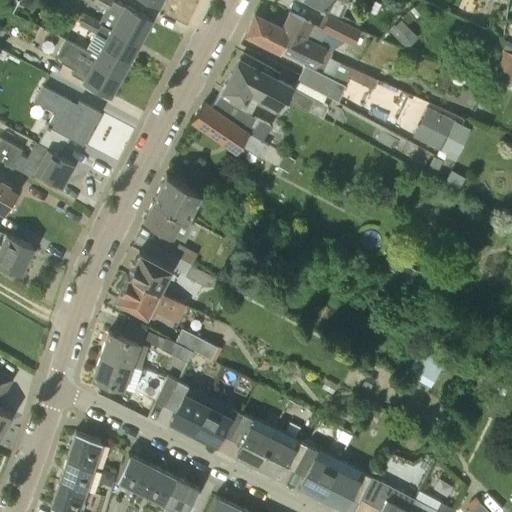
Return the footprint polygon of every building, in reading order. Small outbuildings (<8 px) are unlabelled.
[(117,0),(92,0),(92,1),(105,8),(101,17),(99,20),(138,41),(146,27),(147,23),(151,18),(117,0)] [(301,0),(328,12),(340,17),(359,27),(361,23),(342,13),(347,0),(301,0)] [(305,41),(313,22),(287,10),(280,25),(254,13),(244,33),(280,49),(280,50),(284,51),(292,35),(305,41)] [(292,35),(284,51),(314,65),(315,64),(323,68),(322,71),(334,77),(341,61),(329,56),(331,51),(330,50),(329,50),(319,45),(325,31),(336,36),(346,41),(352,43),(359,28),(359,27),(340,17),(328,12),(322,26),(313,22),(305,41),(292,35)] [(85,14),(79,24),(94,32),(85,48),(123,69),(138,41),(99,20),(85,13),(85,14)] [(406,24),(396,34),(407,45),(417,35),(406,24)] [(66,38),(55,58),(73,68),(71,72),(110,93),(113,88),(115,84),(123,69),(85,48),(66,38)] [(501,48),(489,77),(509,85),(511,76),(511,42),(505,39),(502,48),(501,48)] [(221,88),(210,105),(223,113),(261,139),(271,124),(251,113),(240,107),(243,102),(245,103),(251,92),(256,95),(268,71),(271,66),(243,52),(240,57),(221,88)] [(338,98),(345,83),(334,77),(304,63),(297,78),(338,98)] [(256,95),(255,97),(258,99),(280,110),(286,98),(306,109),(307,107),(320,114),(326,103),(321,101),(293,86),(292,85),(293,84),(276,76),(279,70),(271,66),(268,71),(256,95)] [(375,77),(352,66),(347,76),(349,77),(371,87),(375,77)] [(42,84),(34,100),(54,111),(46,124),(47,125),(37,142),(35,141),(34,143),(72,164),(73,162),(59,155),(69,137),(82,144),(100,111),(78,99),(76,103),(70,100),(42,84)] [(203,101),(191,119),(192,120),(236,149),(240,143),(260,156),(260,157),(277,166),(284,151),(261,139),(223,113),(210,105),(203,101)] [(427,106),(412,135),(438,148),(454,156),(469,127),(460,122),(455,120),(427,106)] [(72,164),(34,143),(27,157),(18,152),(21,147),(0,135),(0,158),(20,170),(23,164),(61,184),(72,164)] [(442,159),(433,155),(425,170),(434,175),(442,159)] [(151,198),(187,216),(201,190),(165,171),(151,198)] [(9,210),(14,202),(11,201),(18,188),(0,177),(0,211),(2,213),(3,211),(4,212),(6,208),(9,210)] [(187,217),(187,216),(151,198),(141,218),(172,233),(172,232),(183,237),(192,220),(187,217)] [(32,246),(4,233),(0,241),(0,262),(20,272),(21,269),(24,270),(28,260),(26,259),(32,246)] [(191,263),(197,252),(178,242),(172,253),(191,263)] [(138,249),(126,273),(159,289),(171,265),(138,249)] [(204,285),(209,273),(190,264),(184,275),(204,285)] [(401,276),(414,283),(420,272),(407,265),(401,276)] [(177,320),(186,303),(169,294),(159,289),(126,273),(114,297),(147,312),(153,315),(158,305),(164,308),(162,312),(177,320)] [(181,327),(176,339),(211,356),(216,344),(181,327)] [(107,329),(99,352),(131,364),(139,340),(107,329)] [(166,336),(160,347),(187,360),(192,349),(166,336)] [(431,382),(445,355),(422,343),(408,370),(431,382)] [(99,352),(91,376),(123,387),(131,364),(99,352)] [(0,432),(11,414),(0,406),(0,399),(14,377),(0,368),(0,432)] [(164,405),(176,378),(166,373),(153,400),(164,405)] [(367,373),(359,388),(367,392),(375,377),(367,373)] [(207,398),(208,394),(176,378),(164,405),(173,410),(169,419),(191,430),(207,398)] [(228,437),(241,410),(208,394),(207,398),(191,430),(213,441),(218,432),(228,437)] [(511,407),(511,406),(493,398),(487,413),(506,421),(511,407)] [(347,404),(341,415),(348,418),(354,408),(347,404)] [(241,410),(228,437),(238,442),(233,451),(257,462),(272,432),(274,427),(253,416),(241,410)] [(272,432),(257,462),(278,473),(283,464),(293,469),(307,443),(295,437),(274,427),(272,432)] [(75,429),(67,454),(92,463),(100,438),(75,429)] [(465,443),(449,430),(436,445),(452,459),(465,443)] [(321,494),(339,457),(318,446),(317,448),(307,443),(293,469),(303,474),(298,483),(321,494)] [(128,451),(115,476),(139,488),(151,463),(128,451)] [(67,454),(58,478),(84,487),(92,463),(67,454)] [(339,457),(321,494),(343,505),(347,496),(357,501),(371,474),(361,470),(362,468),(339,457)] [(151,463),(139,488),(162,499),(174,474),(151,463)] [(174,474),(162,499),(186,511),(198,486),(174,474)] [(371,474),(359,497),(379,508),(376,511),(405,511),(406,510),(414,496),(413,496),(385,482),(371,474)] [(75,511),(84,487),(58,478),(49,503),(75,511)] [(113,481),(112,484),(124,491),(126,487),(113,481)] [(215,494),(205,511),(233,511),(237,505),(215,494)] [(406,510),(405,511),(447,511),(451,505),(440,499),(436,508),(414,496),(406,510)] [(491,511),(479,499),(468,510),(470,511),(491,511)]
